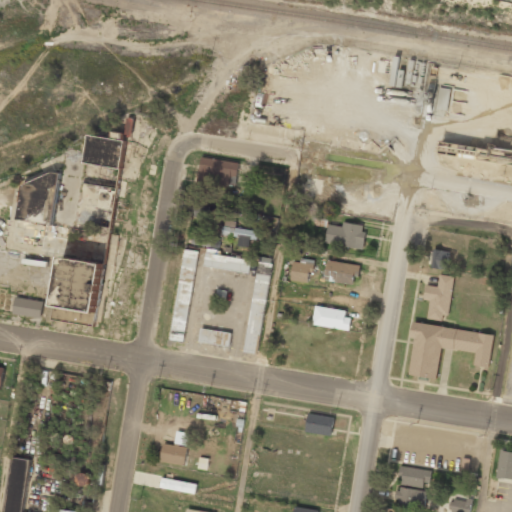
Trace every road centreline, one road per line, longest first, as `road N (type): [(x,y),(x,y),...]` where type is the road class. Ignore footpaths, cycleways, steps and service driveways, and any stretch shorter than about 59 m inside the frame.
road 1 (residential): [(0,337),(511,421)]
road 2 (residential): [(182,140),(118,511)]
road 3 (residential): [(357,511),(415,174)]
road 4 (residential): [(182,140),(511,190)]
